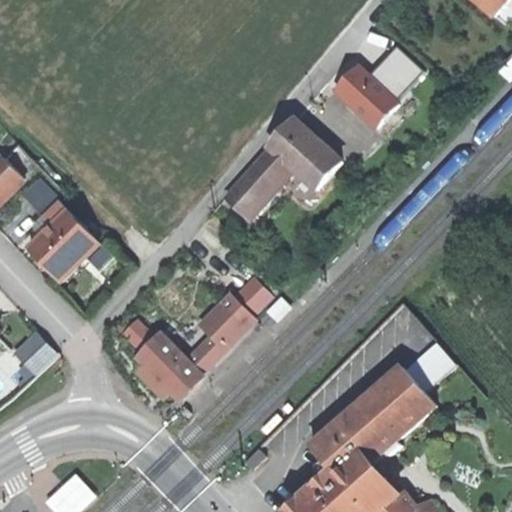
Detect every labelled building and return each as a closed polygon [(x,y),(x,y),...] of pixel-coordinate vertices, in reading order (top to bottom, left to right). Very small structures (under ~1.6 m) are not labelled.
[(478,0),(497,16),(511,0),(478,0)] [(339,92),(378,128),(398,106),(359,70),(349,81),(339,92)] [(296,169),(319,190),(344,163),(299,122),(274,149),(296,169)] [(286,180),(296,169),(274,149),(264,160),(286,180)] [(0,161),(0,202),(25,179),(5,157),(0,161)] [(250,219),(286,180),(264,160),(228,199),(250,219)] [(48,264),(63,279),(102,242),(62,201),(47,215),(56,224),(32,247),(48,264)] [(283,312),(289,318),(303,304),(298,299),(292,293),(278,308),(283,312)] [(206,322),(217,334),(233,318),(245,330),(256,320),(232,296),(206,322)] [(217,334),(188,363),(200,376),(245,330),(233,318),(217,334)] [(133,349),(150,366),(170,346),(153,329),(133,349)] [(37,332),(16,353),(37,373),(58,352),(37,332)] [(409,370),(429,394),(460,367),(440,344),(409,370)] [(173,389),(182,398),(192,388),(202,378),(200,376),(188,363),(170,346),(150,366),(173,389)] [(166,396),(173,389),(150,366),(143,373),(166,396)] [(409,370),(375,399),(412,440),(444,411),(429,394),(409,370)] [(318,449),(339,473),(340,472),(355,489),(379,468),(412,440),(375,399),(318,449)] [(262,450),(248,462),(254,470),(263,461),(264,462),(269,458),(262,450)] [(379,468),(355,489),(368,504),(383,491),(380,489),(391,480),(379,468)] [(355,489),(340,472),(339,473),(293,511),(363,511),(370,506),(368,504),(355,489)] [(81,511),(97,497),(75,474),(44,503),(53,511),(81,511)] [(390,485),(383,491),(368,504),(370,506),(375,511),(389,511),(403,501),(390,485)] [(408,496),(403,501),(389,511),(422,511),(421,509),(408,496)] [(442,511),(435,503),(421,509),(422,511),(442,511)]
